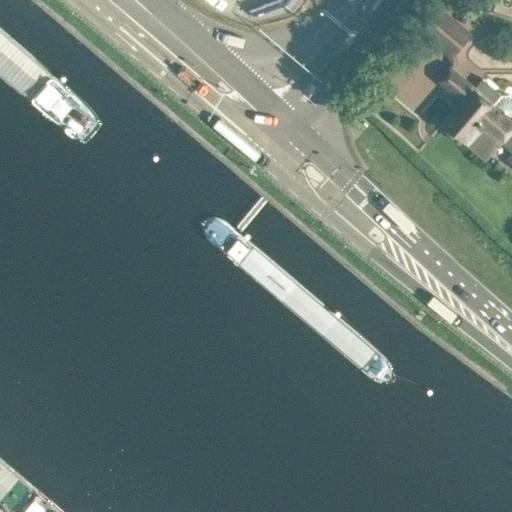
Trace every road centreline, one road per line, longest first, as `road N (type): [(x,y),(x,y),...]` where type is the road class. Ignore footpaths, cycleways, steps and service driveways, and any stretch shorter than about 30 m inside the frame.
road 1 (primary): [(249,140),(465,325),(511,355)]
road 2 (primary): [(511,341),(296,126)]
road 3 (primary): [(88,0),(249,140)]
road 4 (primary): [(262,96),(151,0)]
road 5 (unclassified): [(296,126),(356,42),(361,6)]
road 6 (unclassified): [(361,6),(335,20),(262,96)]
